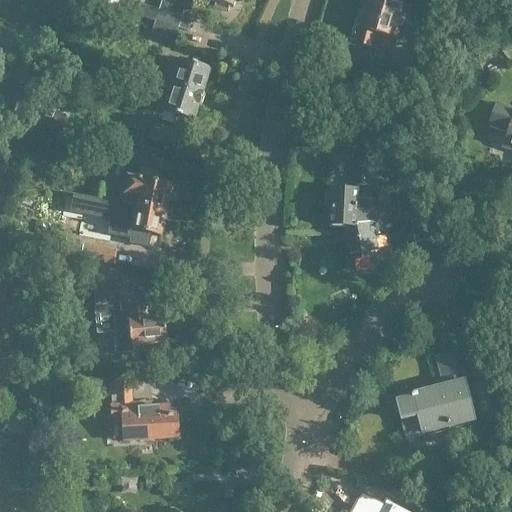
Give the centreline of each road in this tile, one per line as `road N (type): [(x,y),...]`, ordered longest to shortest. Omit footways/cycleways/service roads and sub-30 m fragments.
road 1 (residential): [(301,434),(274,365),(266,249),(271,160),(307,0)]
road 2 (residential): [(511,250),(439,279),(375,331),(336,374),(301,434)]
